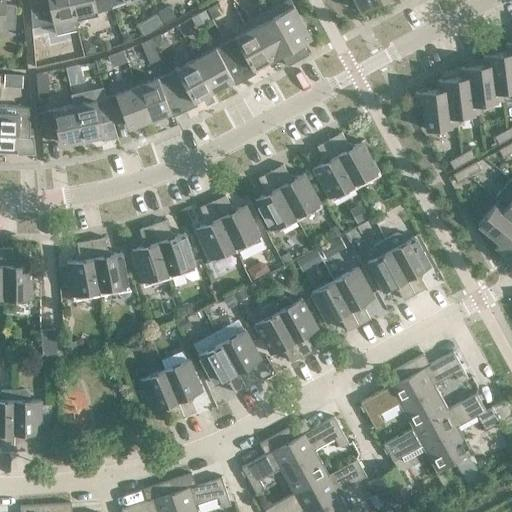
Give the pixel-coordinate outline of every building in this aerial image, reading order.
[(0,0),(0,27),(14,29),(15,4),(4,4),(4,0),(0,0)] [(77,29),(75,17),(70,0),(40,0),(30,3),(32,27),(54,22),(56,34),(77,29)] [(70,0),(75,17),(97,12),(111,7),(108,0),(70,0)] [(290,0),(287,0),(270,9),(298,60),(309,54),(301,40),(309,35),(290,0)] [(380,0),(355,0),(361,11),(380,0)] [(207,8),(212,18),(224,12),(219,2),(207,8)] [(169,4),(157,11),(163,22),(175,16),(169,4)] [(298,60),(270,9),(250,20),(253,27),(254,26),(271,56),(279,51),(287,66),(298,60)] [(204,10),(189,18),(195,28),(209,20),(204,10)] [(254,26),(253,27),(225,42),(245,79),(255,74),(252,69),(264,62),(263,60),(271,56),(254,26)] [(159,34),(150,38),(154,47),(155,48),(164,44),(159,34)] [(150,38),(139,43),(144,52),(154,47),(150,38)] [(87,42),(81,43),(84,54),(94,52),(93,46),(87,42)] [(245,79),(225,42),(195,58),(213,90),(224,84),(223,82),(231,77),(235,85),(245,79)] [(511,51),(507,52),(507,51),(483,54),(484,64),(491,64),(494,91),(501,90),(501,91),(511,89),(511,51)] [(213,90),(195,58),(176,69),(166,73),(184,112),(196,106),(192,99),(201,94),(202,96),(213,90)] [(484,64),(460,67),(461,76),(461,77),(468,76),(472,103),(478,103),(479,103),(502,100),(501,91),(501,90),(494,91),(491,64),(484,64)] [(36,73),(37,93),(49,92),(48,72),(36,73)] [(184,112),(166,73),(157,77),(136,85),(149,119),(160,115),(160,113),(169,109),(172,117),(184,112)] [(22,75),(4,74),(3,87),(22,88),(22,75)] [(461,77),(461,76),(437,79),(438,89),(439,89),(445,88),(449,116),(456,115),(480,113),(479,103),(478,103),(472,103),(468,76),(461,77)] [(149,119),(136,85),(115,93),(105,96),(112,120),(124,116),(127,125),(137,122),(137,124),(149,119)] [(439,89),(438,89),(415,92),(416,102),(422,102),(426,129),(457,125),(456,115),(449,116),(445,88),(439,89)] [(112,120),(105,96),(96,99),(74,104),(82,140),(94,137),(93,135),(103,132),(101,123),(112,120)] [(82,140),(74,104),(41,112),(46,135),(57,133),(59,142),(69,140),(69,142),(82,140)] [(0,105),(0,148),(7,149),(7,147),(17,147),(18,138),(29,138),(31,107),(0,105)] [(510,137),(506,129),(494,136),(499,143),(510,137)] [(341,132),(329,138),(356,187),(371,179),(372,176),(372,174),(377,171),(379,175),(380,174),(361,140),(349,147),(341,132)] [(356,187),(329,138),(316,145),(325,160),(313,167),(331,201),(332,200),(331,197),(336,194),(337,195),(340,196),(356,187)] [(511,151),(511,146),(510,143),(498,149),(502,157),(511,151)] [(472,148),(461,154),(465,162),(476,156),(472,148)] [(465,162),(461,154),(449,160),(453,168),(465,162)] [(480,169),(476,161),(464,168),(469,175),(480,169)] [(283,164),(270,170),(297,219),(313,211),(314,208),(313,206),(319,203),(321,207),(322,206),(303,172),(291,179),(283,164)] [(469,175),(464,168),(453,174),(457,182),(469,175)] [(297,219),(270,170),(258,177),(266,192),(254,199),(273,233),(274,232),(272,229),(278,226),(278,227),(281,228),(297,219)] [(225,194),(212,200),(236,251),(252,243),(254,240),(253,239),(259,236),(260,240),(261,239),(245,204),(232,210),(225,194)] [(511,196),(505,205),(501,211),(511,220),(511,196)] [(503,253),(511,242),(511,220),(501,211),(505,205),(498,199),(477,224),(499,241),(495,246),(503,253)] [(236,251),(212,200),(199,206),(207,222),(194,228),(211,263),(212,262),(211,259),(216,256),(217,257),(220,259),(236,251)] [(356,224),(368,218),(364,211),(353,217),(356,224)] [(166,220),(153,224),(170,277),(185,272),(186,275),(192,278),(199,276),(184,232),(171,236),(166,220)] [(170,277),(153,224),(139,228),(144,244),(131,249),(143,286),(144,285),(143,282),(149,280),(149,281),(152,283),(170,277)] [(340,234),(335,225),(327,229),(332,238),(340,234)] [(396,232),(384,238),(415,293),(426,287),(418,272),(430,265),(413,235),(404,240),(400,233),(396,232)] [(104,237),(90,239),(100,294),(118,291),(119,294),(121,297),(125,297),(128,296),(130,293),(130,289),(129,287),(127,286),(121,251),(107,254),(104,237)] [(415,293),(384,238),(373,244),(372,248),(376,256),(367,261),(383,291),(395,284),(403,299),(415,293)] [(100,294),(90,239),(76,242),(79,259),(66,261),(73,299),(74,299),(73,295),(80,294),(80,296),(83,298),(100,294)] [(329,242),(319,248),(325,260),(336,254),(329,242)] [(17,247),(3,247),(3,303),(21,303),(23,300),(23,299),(30,299),(30,303),(31,303),(31,264),(17,264),(17,247)] [(283,264),(295,258),(291,250),(285,249),(278,253),(283,264)] [(316,250),(310,253),(316,264),(321,261),(316,250)] [(252,281),(269,272),(265,264),(258,262),(245,269),(252,281)] [(357,266),(334,279),(358,324),(370,318),(361,303),(373,296),(357,266)] [(270,274),(260,280),(266,290),(276,285),(270,274)] [(358,324),(334,279),(310,292),(327,322),(339,315),(347,330),(358,324)] [(246,287),(233,294),(238,302),(250,296),(246,287)] [(283,295),(272,301),(302,355),(313,349),(305,334),(317,327),(301,297),(291,302),(288,296),(283,295)] [(231,296),(222,301),(227,310),(235,305),(231,296)] [(302,355),(272,301),(262,306),(260,312),(263,318),(254,323),(270,353),(282,346),(291,361),(302,355)] [(192,306),(185,303),(180,305),(183,316),(194,312),(192,306)] [(186,318),(178,322),(182,331),(191,327),(186,318)] [(54,327),(40,329),(42,354),(56,352),(54,327)] [(244,328),(221,341),(245,386),(257,380),(249,365),(261,358),(244,328)] [(163,329),(150,333),(154,343),(166,338),(163,329)] [(245,386),(221,341),(198,354),(214,384),(226,377),(234,392),(245,386)] [(15,344),(5,344),(5,354),(15,353),(15,344)] [(429,364),(423,353),(401,365),(430,419),(448,409),(447,408),(433,383),(453,372),(457,379),(462,381),(468,378),(453,351),(429,364)] [(188,358),(164,368),(184,415),(196,410),(189,395),(202,389),(188,358)] [(430,419),(401,365),(378,378),(384,388),(360,401),(375,428),(381,425),(382,421),(378,413),(398,402),(412,428),(430,419)] [(184,415),(164,368),(139,379),(143,387),(150,403),(153,410),(165,405),(172,420),(184,415)] [(143,387),(137,389),(144,405),(150,403),(143,387)] [(13,450),(14,388),(2,388),(0,389),(0,432),(0,450),(13,450)] [(26,388),(14,388),(13,450),(26,450),(26,432),(40,432),(40,398),(30,398),(30,392),(26,388)] [(476,393),(447,408),(448,409),(430,419),(453,461),(454,461),(467,454),(471,452),(457,425),(477,414),(485,429),(500,421),(503,426),(511,421),(511,411),(504,398),(485,409),(476,393)] [(310,429),(304,418),(282,431),(311,484),(328,474),(314,448),(334,437),(338,445),(343,446),(348,443),(334,416),(310,429)] [(453,461),(430,419),(412,428),(383,443),(393,460),(401,456),(404,461),(424,450),(436,471),(453,461)] [(311,484),(282,431),(259,443),(265,453),(241,467),(256,494),(262,490),(263,486),(259,478),(279,467),(293,493),(293,494),(311,484)] [(467,454),(454,461),(460,472),(473,464),(467,454)] [(357,458),(328,474),(311,484),(326,511),(348,511),(337,491),(366,475),(357,458)] [(395,465),(382,472),(394,494),(406,487),(395,465)] [(394,494),(382,472),(369,479),(381,501),(394,494)] [(195,484),(191,473),(167,480),(177,511),(198,511),(196,504),(217,497),(220,505),(224,507),(231,505),(221,476),(195,484)] [(177,511),(167,480),(143,488),(147,500),(121,508),(121,511),(177,511)] [(326,511),(311,484),(293,494),(293,493),(264,509),(265,511),(298,511),(302,510),(303,511),(326,511)] [(71,511),(71,502),(45,504),(45,511),(71,511)]
